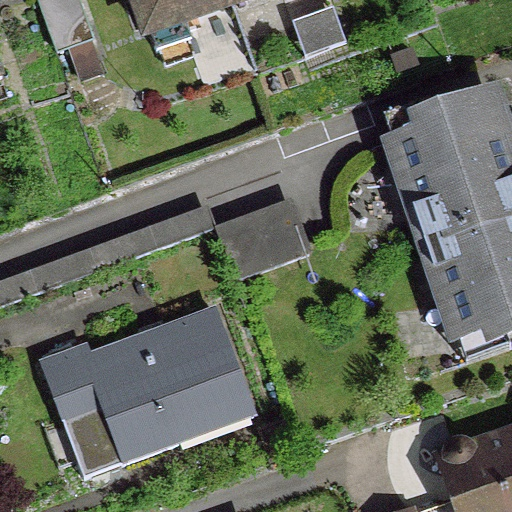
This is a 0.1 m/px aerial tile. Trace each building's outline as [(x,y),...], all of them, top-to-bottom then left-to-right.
[(70,0),(33,0),(53,55),(65,50),(76,82),(96,75),(70,0)] [(227,0),(129,0),(142,36),(147,34),(160,70),(191,59),(179,23),(229,5),(227,0)] [(227,0),(229,5),(244,0),(282,0),(293,29),(326,17),(320,0),(227,0)] [(429,130),(387,144),(453,343),(496,329),(499,338),(511,334),(511,171),(488,99),(426,120),(429,130)] [(300,253),(282,203),(213,229),(231,278),(300,253)] [(81,353),(39,368),(60,425),(99,411),(120,466),(172,447),(165,428),(240,401),(209,317),(84,363),(81,353)] [(440,458),(441,464),(457,511),(511,511),(511,437),(469,453),(465,448),(460,445),(454,444),(449,446),(443,451),(440,458)]
